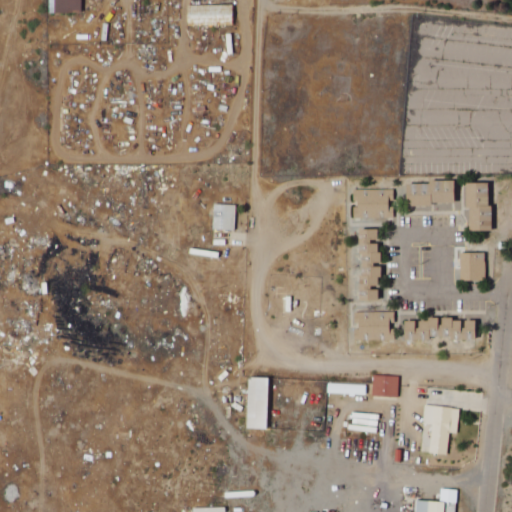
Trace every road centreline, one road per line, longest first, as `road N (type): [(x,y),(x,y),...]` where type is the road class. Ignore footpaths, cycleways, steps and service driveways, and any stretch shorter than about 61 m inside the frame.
road 1 (track): [(264,358),(252,330),(258,0)]
road 2 (residential): [(497,393),(477,372),(264,358)]
road 3 (residential): [(511,28),(389,18),(375,24),(370,76),(378,113)]
road 4 (residential): [(508,294),(484,511)]
road 5 (residential): [(100,0),(99,194)]
